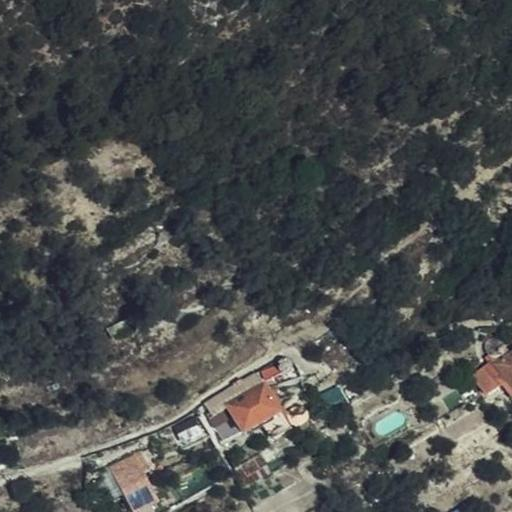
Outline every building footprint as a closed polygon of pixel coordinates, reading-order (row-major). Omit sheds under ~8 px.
[(502,344),(499,342),(494,343),(489,346),(487,351),(488,356),(494,360),(499,360),(504,358),(506,353),(505,347),(502,344)] [(511,400),(511,356),(495,367),(501,378),(496,381),(500,387),(503,392),(510,402),(511,400)] [(293,372),(296,365),(293,359),(286,357),(282,360),(280,364),(280,369),(283,373),(289,374),(293,372)] [(488,401),(503,392),(500,387),(485,396),(488,401)] [(278,414),(264,389),(228,410),(243,435),(262,423),(278,414)] [(278,414),(262,423),(273,441),(291,430),(287,423),(291,421),(295,425),(296,426),(303,426),(305,425),(307,423),(309,420),(310,418),(309,412),(307,409),(303,407),(298,407),(292,410),(290,413),(285,417),(282,412),(278,414)] [(211,416),(223,441),(238,434),(226,409),(211,416)] [(200,431),(193,419),(174,430),(182,443),(200,431)] [(296,426),(295,425),(299,431),(307,426),(312,433),(315,430),(309,420),(307,423),(305,425),(303,426),(296,426)] [(139,454),(105,471),(125,511),(137,511),(154,504),(139,471),(146,468),(139,454)] [(258,455),(234,469),(241,481),(266,466),(258,455)]
